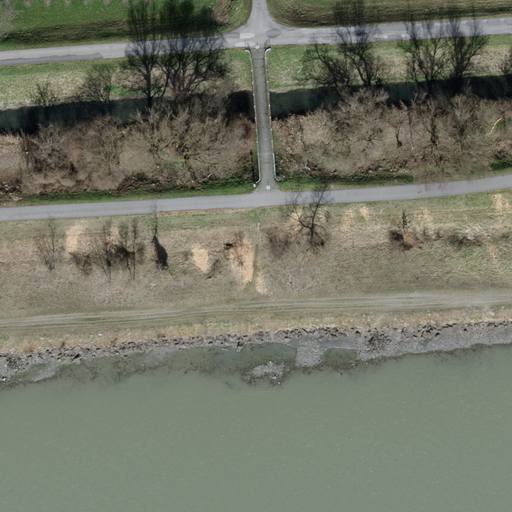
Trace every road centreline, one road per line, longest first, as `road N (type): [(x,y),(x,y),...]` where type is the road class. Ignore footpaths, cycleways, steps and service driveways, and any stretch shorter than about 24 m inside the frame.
road 1 (track): [(0,56),(511,23)]
road 2 (unclassified): [(268,199),(0,214)]
road 3 (unclassified): [(511,180),(268,199)]
road 4 (unclassified): [(268,199),(257,39)]
